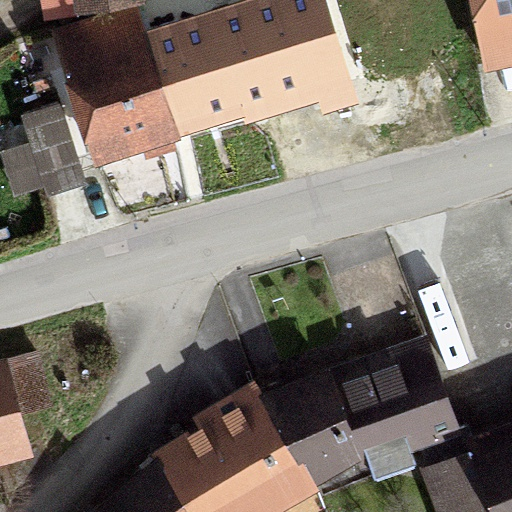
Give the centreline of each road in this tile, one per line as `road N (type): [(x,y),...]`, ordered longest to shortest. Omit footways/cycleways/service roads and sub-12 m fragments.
road 1 (residential): [(511,158),(183,241)]
road 2 (residential): [(183,241),(168,342),(37,511)]
road 3 (residential): [(183,241),(0,294)]
